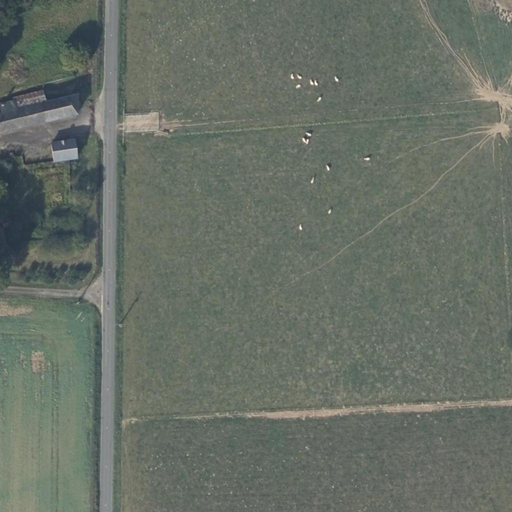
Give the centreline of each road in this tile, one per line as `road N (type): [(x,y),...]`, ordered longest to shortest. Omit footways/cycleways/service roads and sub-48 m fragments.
road 1 (tertiary): [(108,298),(112,0)]
road 2 (tertiary): [(105,511),(108,298)]
